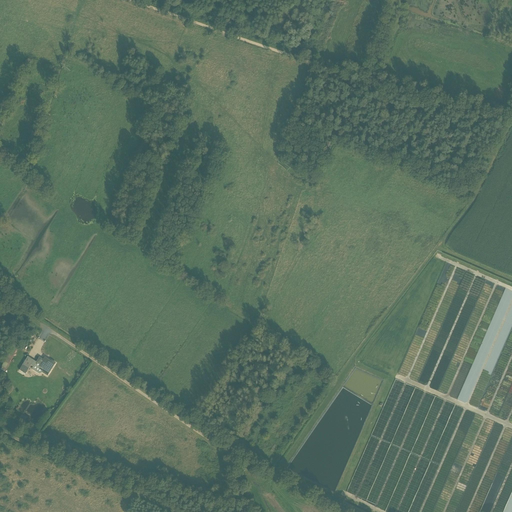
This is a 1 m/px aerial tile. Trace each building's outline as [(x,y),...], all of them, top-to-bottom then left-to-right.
[(501,328),(511,331),(511,327),(511,319),(509,318),(508,313),(506,318),(505,318),(501,317),(502,315),(498,314),(495,314),(496,309),(496,308),(495,308),(495,303),(493,310),(493,313),(493,314),(494,314),(494,317),(492,323),(493,329),(492,331),(498,331),(500,332),(501,328)] [(7,367),(13,356),(9,354),(3,365),(7,367)] [(27,357),(22,365),(28,369),(31,366),(33,367),(36,363),(27,357)] [(36,363),(34,366),(33,368),(33,367),(32,368),(32,370),(39,375),(41,374),(41,373),(47,376),(48,374),(52,369),(55,363),(51,361),(51,362),(49,361),(45,358),(43,361),(39,358),(36,363)] [(394,469),(406,441),(412,453),(423,425),(420,424),(422,422),(420,419),(420,420),(415,418),(419,409),(416,413),(415,410),(412,410),(410,411),(409,413),(406,420),(407,421),(404,423),(401,421),(401,422),(397,420),(379,464),(383,462),(382,464),(386,460),(389,461),(387,465),(390,464),(391,466),(392,464),(394,469)]
